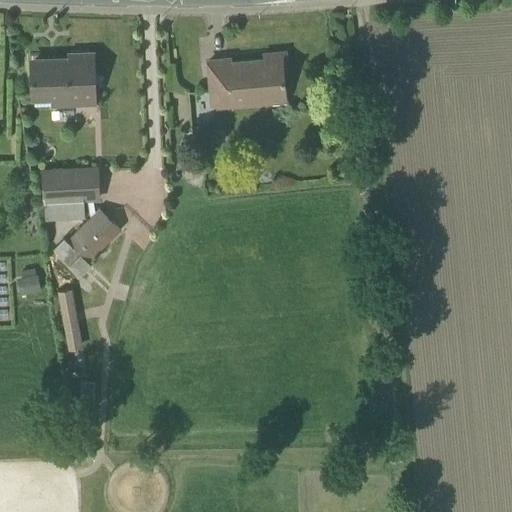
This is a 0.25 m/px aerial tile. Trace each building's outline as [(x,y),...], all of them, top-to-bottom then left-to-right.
[(286,67),(284,52),(264,54),(265,58),(230,62),(229,58),(209,60),(211,79),(213,98),(223,97),(224,104),(269,99),(270,105),(288,103),(284,68),(286,67)] [(92,60),(32,62),(32,82),(33,92),(33,101),(52,100),(52,103),(94,101),(93,80),(92,60)] [(84,200),(87,200),(93,200),(93,197),(96,197),(94,164),(41,167),(43,200),(44,200),(45,219),(84,217),(84,200)] [(78,272),(120,229),(98,207),(90,216),(66,239),(64,236),(53,247),(78,272)] [(19,295),(41,290),(38,273),(35,274),(34,267),(21,269),(23,276),(16,277),(19,295)] [(82,346),(71,287),(57,290),(68,349),(82,346)]
